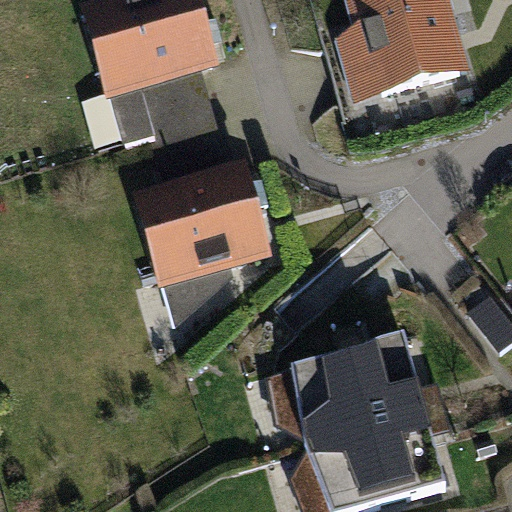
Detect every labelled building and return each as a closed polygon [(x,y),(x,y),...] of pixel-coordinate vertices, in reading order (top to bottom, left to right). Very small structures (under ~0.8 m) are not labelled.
[(215,76),(194,0),(130,0),(84,13),(109,105),(215,76)] [(341,0),(370,108),(465,82),(442,0),(341,0)] [(268,264),(243,174),(135,203),(159,293),(268,264)] [(293,375),(307,451),(426,417),(405,343),(293,375)] [(307,451),(330,511),(372,511),(447,491),(426,417),(307,451)]
